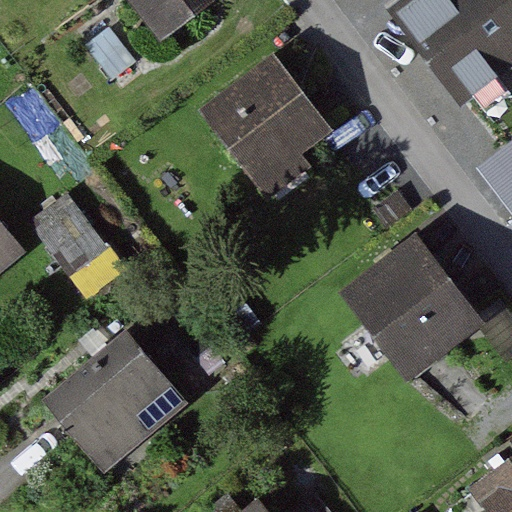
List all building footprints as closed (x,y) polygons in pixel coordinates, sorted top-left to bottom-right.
[(114,0),(155,53),(225,0),(114,0)] [(451,111),(511,63),(511,0),(426,0),(424,2),(439,22),(404,50),(451,111)] [(202,120),(256,191),(328,135),(274,64),(202,120)] [(0,273),(25,252),(0,221),(0,273)] [(409,251),(339,304),(401,384),(471,330),(409,251)] [(105,473),(186,403),(126,333),(45,403),(64,425),(105,473)] [(511,511),(511,453),(460,494),(474,511),(511,511)] [(266,511),(258,502),(245,511),(266,511)]
